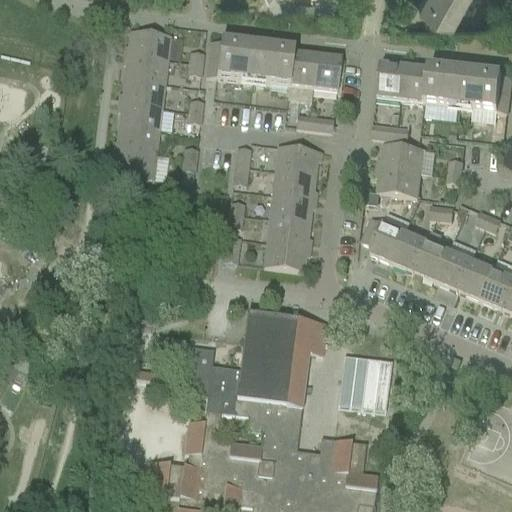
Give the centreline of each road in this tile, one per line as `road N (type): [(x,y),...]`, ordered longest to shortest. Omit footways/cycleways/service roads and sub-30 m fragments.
road 1 (residential): [(511,372),(325,298)]
road 2 (residential): [(201,137),(357,155)]
road 3 (residential): [(357,155),(336,178),(325,298)]
